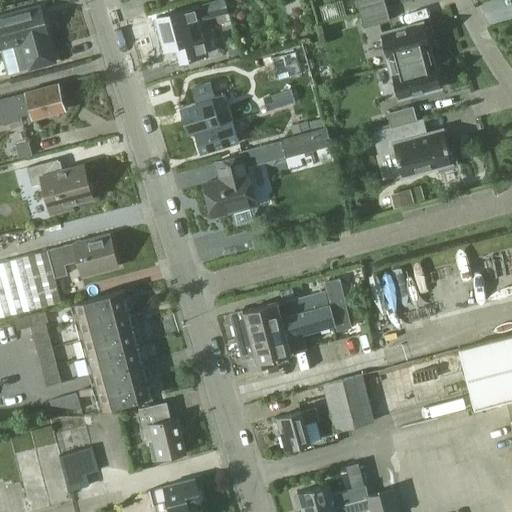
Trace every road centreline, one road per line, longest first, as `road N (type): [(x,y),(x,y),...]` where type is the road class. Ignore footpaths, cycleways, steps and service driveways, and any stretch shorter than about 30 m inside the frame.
road 1 (residential): [(183,287),(511,204)]
road 2 (residential): [(183,287),(97,0)]
road 3 (residential): [(256,511),(183,287)]
